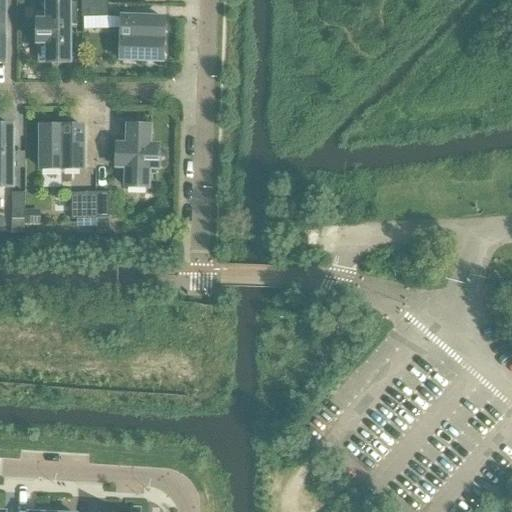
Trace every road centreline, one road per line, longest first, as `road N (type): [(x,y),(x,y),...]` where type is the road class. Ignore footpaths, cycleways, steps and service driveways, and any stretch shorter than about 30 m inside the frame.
road 1 (unknown): [(0,377),(205,378),(203,421),(169,483)]
road 2 (residential): [(0,92),(205,90)]
road 3 (residential): [(0,469),(169,483),(187,511)]
road 4 (residential): [(198,259),(205,90)]
road 5 (unclassified): [(511,229),(348,238)]
